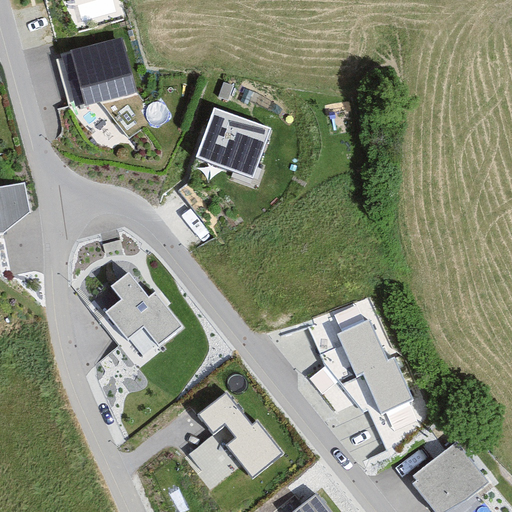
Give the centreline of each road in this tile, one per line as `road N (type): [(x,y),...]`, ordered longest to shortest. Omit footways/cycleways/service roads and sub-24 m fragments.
road 1 (residential): [(57,186),(135,208),(158,230),(384,511)]
road 2 (residential): [(57,186),(68,345),(138,511)]
road 3 (residential): [(0,20),(33,144),(57,186)]
